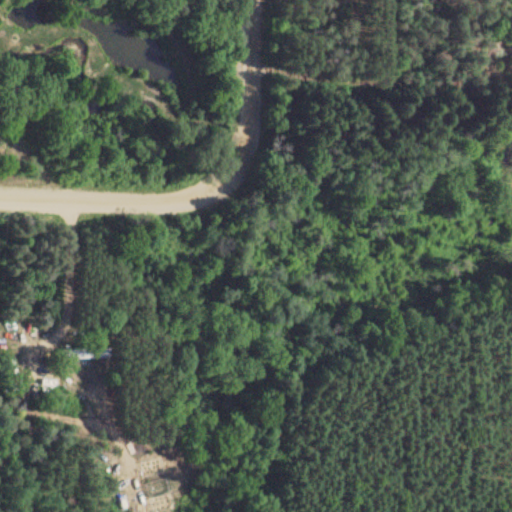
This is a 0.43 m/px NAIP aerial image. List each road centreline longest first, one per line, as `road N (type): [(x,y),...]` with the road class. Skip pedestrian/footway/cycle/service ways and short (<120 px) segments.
road 1 (residential): [(0,200),(190,203),(210,197),(234,167)]
road 2 (residential): [(234,167),(242,0)]
